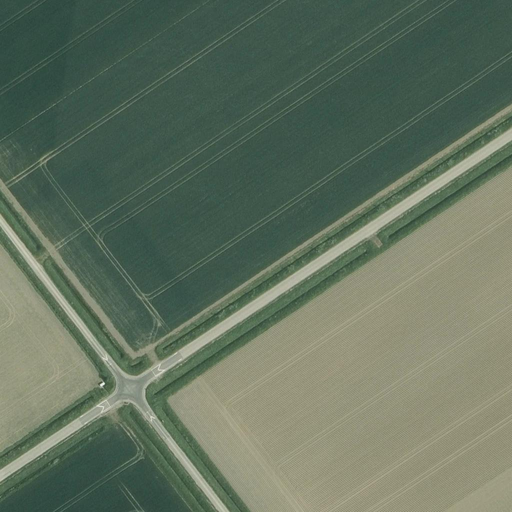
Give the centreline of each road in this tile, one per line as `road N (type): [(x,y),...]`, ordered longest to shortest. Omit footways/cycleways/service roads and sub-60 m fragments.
road 1 (unclassified): [(129,390),(511,133)]
road 2 (unclassified): [(129,390),(0,220)]
road 3 (unclassified): [(0,476),(129,390)]
road 4 (unclassified): [(223,511),(129,390)]
